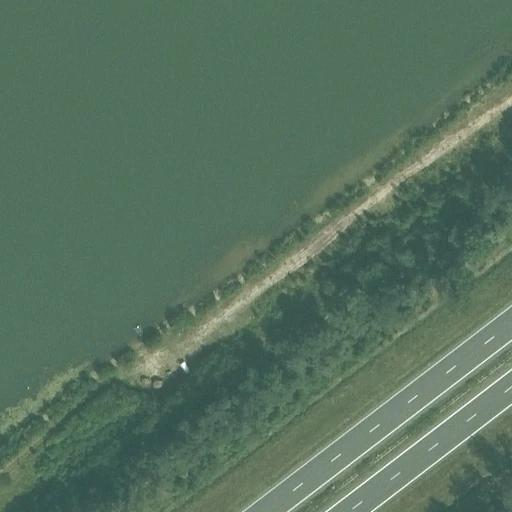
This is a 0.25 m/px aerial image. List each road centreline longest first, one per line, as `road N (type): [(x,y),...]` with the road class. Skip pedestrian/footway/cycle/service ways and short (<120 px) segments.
road 1 (track): [(511,88),(319,240),(141,360),(0,478)]
road 2 (trunk): [(511,323),(265,511)]
road 3 (trunk): [(346,511),(511,385)]
